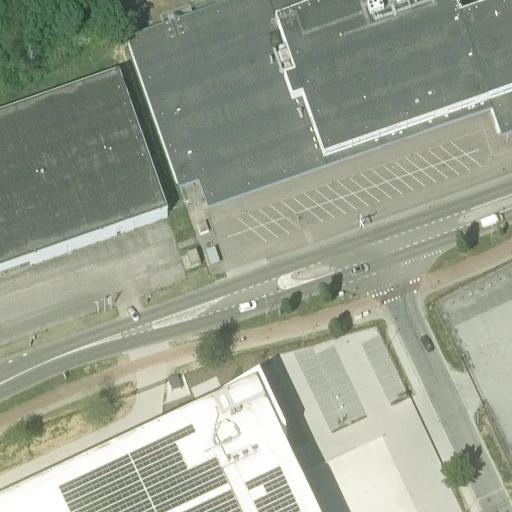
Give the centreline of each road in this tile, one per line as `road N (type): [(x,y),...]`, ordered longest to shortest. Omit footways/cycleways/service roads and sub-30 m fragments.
road 1 (tertiary): [(0,385),(53,359),(379,250)]
road 2 (unclassified): [(498,511),(379,250)]
road 3 (tertiary): [(379,250),(511,201)]
